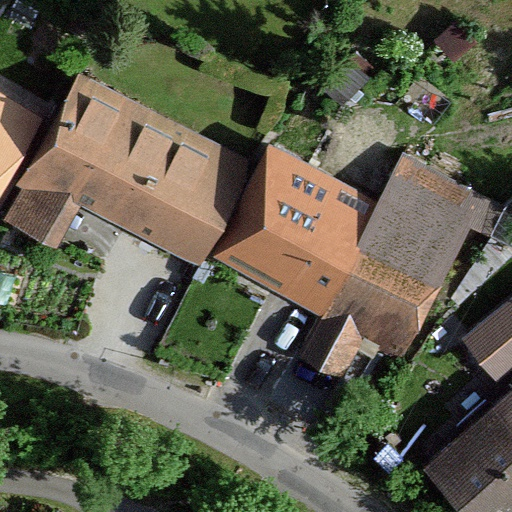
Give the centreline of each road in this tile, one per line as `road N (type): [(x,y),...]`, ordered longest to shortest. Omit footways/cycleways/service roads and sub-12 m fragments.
road 1 (residential): [(0,352),(159,401),(355,511)]
road 2 (track): [(0,479),(127,511)]
